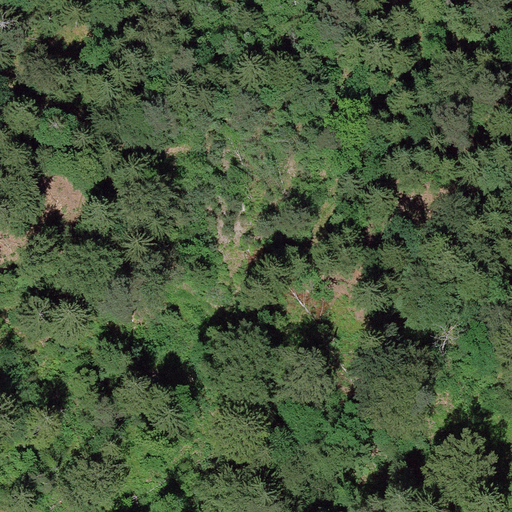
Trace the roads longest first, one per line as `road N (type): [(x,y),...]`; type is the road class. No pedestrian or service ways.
road 1 (track): [(0,269),(59,269),(171,294),(250,340),(420,417),(511,432)]
road 2 (track): [(0,94),(134,156)]
